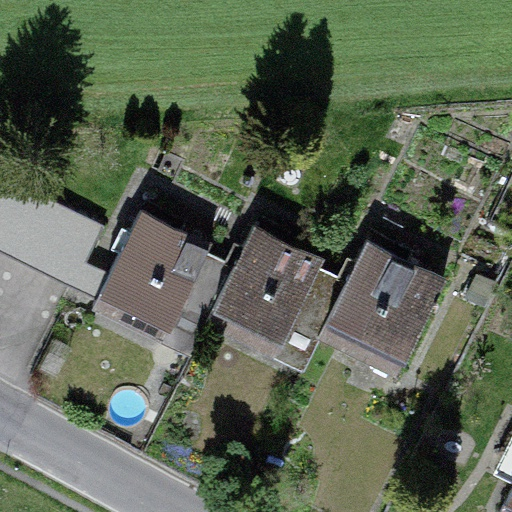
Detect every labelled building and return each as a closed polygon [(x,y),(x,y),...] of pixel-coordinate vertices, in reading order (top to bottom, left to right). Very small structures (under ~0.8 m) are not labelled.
[(176,178),(185,159),(167,151),(158,170),(176,178)] [(0,229),(22,185),(0,173),(0,229)] [(74,210),(22,185),(0,229),(0,241),(47,265),(74,210)] [(95,299),(164,333),(181,300),(210,314),(235,264),(231,261),(206,249),(210,242),(141,208),(95,299)] [(102,224),(74,210),(47,265),(75,279),(102,224)] [(235,264),(210,314),(277,348),(293,315),(322,329),(348,279),(344,277),(319,264),(322,257),(253,223),(238,254),(235,253),(231,261),(235,264)] [(444,276),(366,238),(351,269),(348,268),(344,277),(348,279),(322,329),(399,367),(444,276)] [(505,511),(511,511),(511,485),(500,509),(505,511)]
